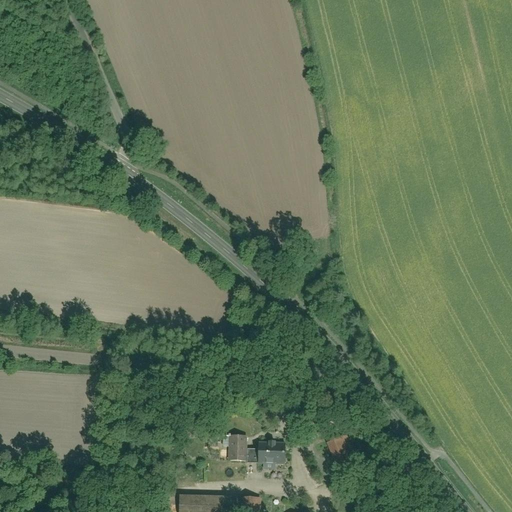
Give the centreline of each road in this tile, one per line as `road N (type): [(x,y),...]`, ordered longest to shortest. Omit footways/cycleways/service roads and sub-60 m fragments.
road 1 (tertiary): [(463,511),(269,287),(123,172)]
road 2 (unknown): [(269,287),(276,413),(322,502)]
road 3 (unclassified): [(74,0),(126,139),(123,172)]
road 4 (tertiary): [(123,172),(0,98)]
